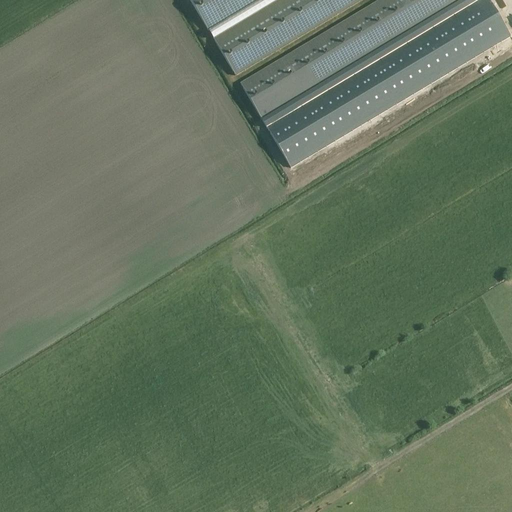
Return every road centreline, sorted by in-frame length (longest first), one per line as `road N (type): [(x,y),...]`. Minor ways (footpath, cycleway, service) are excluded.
road 1 (track): [(511,50),(295,186)]
road 2 (track): [(312,511),(511,389)]
